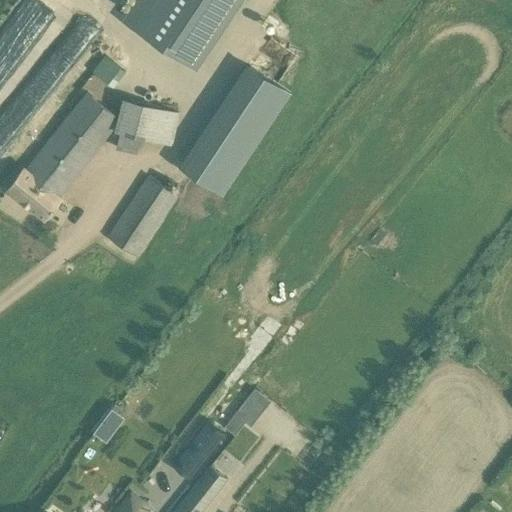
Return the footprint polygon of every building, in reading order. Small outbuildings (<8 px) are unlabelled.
[(140,0),(126,21),(194,66),(237,0),(140,0)] [(270,44),(258,64),(274,74),(280,64),(276,62),(282,51),(270,44)] [(94,68),(115,85),(125,71),(105,55),(94,68)] [(246,60),(183,165),(228,193),(292,88),(246,60)] [(27,169),(23,166),(6,190),(44,220),(46,219),(49,221),(54,214),(51,212),(62,197),(60,195),(115,127),(115,130),(120,132),(116,148),(137,153),(141,137),(173,145),(180,112),(123,97),(118,115),(87,91),(27,169)] [(148,173),(108,236),(138,256),(178,194),(148,173)] [(237,410),(226,424),(237,432),(248,419),(237,410)] [(209,417),(172,464),(190,478),(227,431),(209,417)] [(211,464),(173,511),(201,511),(228,478),(211,464)]
